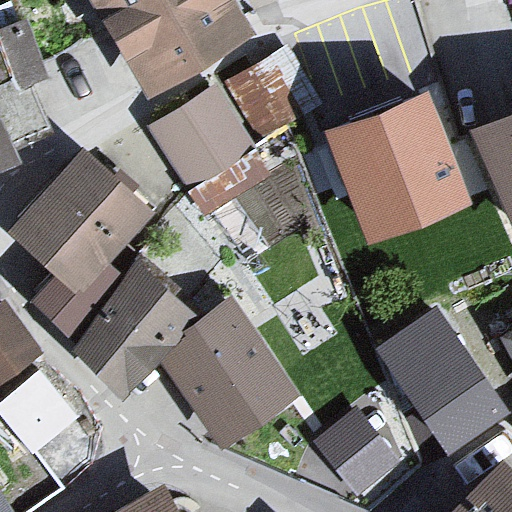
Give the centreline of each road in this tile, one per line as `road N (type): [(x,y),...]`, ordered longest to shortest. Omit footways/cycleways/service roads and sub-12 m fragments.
road 1 (residential): [(338,0),(39,160),(11,180),(0,202)]
road 2 (residential): [(0,262),(45,332),(156,446)]
road 3 (residential): [(156,446),(298,511)]
